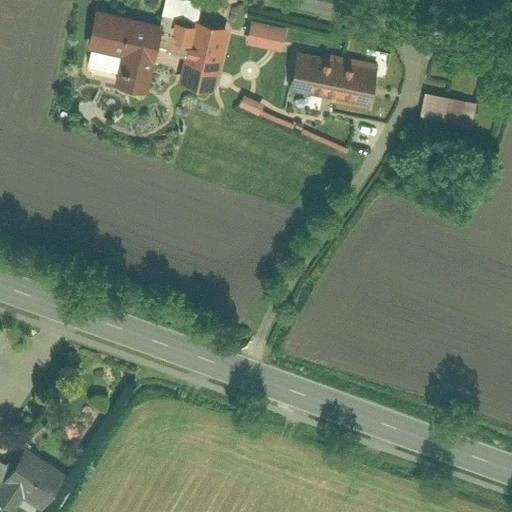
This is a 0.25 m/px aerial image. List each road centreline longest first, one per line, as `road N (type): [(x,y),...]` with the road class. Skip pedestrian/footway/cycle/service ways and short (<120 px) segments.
road 1 (primary): [(511,471),(0,284)]
road 2 (residential): [(261,0),(410,34)]
